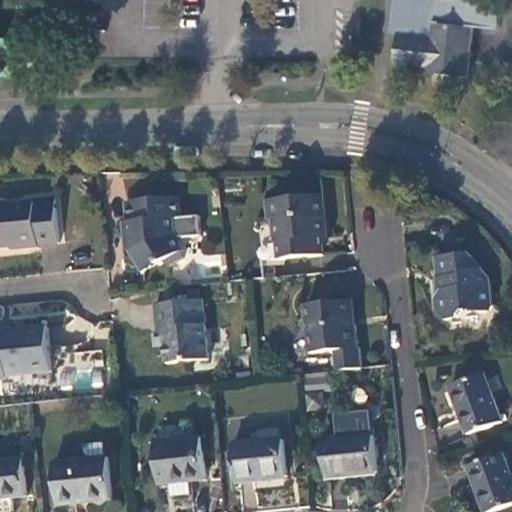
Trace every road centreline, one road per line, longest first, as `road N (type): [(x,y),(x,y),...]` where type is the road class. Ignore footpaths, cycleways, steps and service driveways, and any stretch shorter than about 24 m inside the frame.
road 1 (residential): [(511,206),(453,162),(346,128),(0,131)]
road 2 (residential): [(413,511),(414,429),(377,235)]
